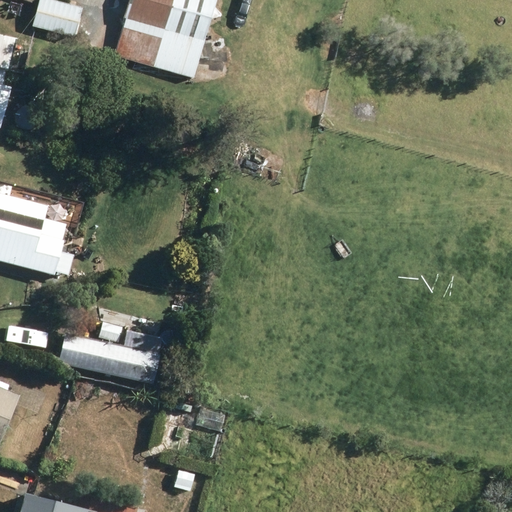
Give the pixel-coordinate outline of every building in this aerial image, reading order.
[(90,8),(51,0),(42,0),(39,19),(86,29),(90,8)] [(218,0),(139,0),(121,61),(193,83),(218,0)] [(10,40),(0,38),(0,71),(5,73),(10,40)] [(16,92),(0,88),(0,132),(6,134),(16,92)] [(97,195),(0,174),(0,262),(79,280),(97,195)] [(164,355),(70,335),(63,365),(158,385),(164,355)] [(25,393),(0,383),(0,447),(3,449),(25,393)] [(199,411),(195,427),(220,434),(225,417),(199,411)] [(89,511),(32,500),(29,511),(89,511)]
